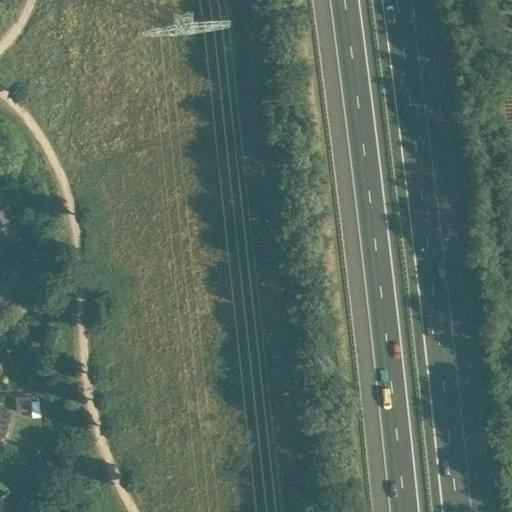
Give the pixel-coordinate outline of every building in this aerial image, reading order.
[(8,206),(0,210),(0,218),(3,224),(15,217),(8,206)] [(15,261),(33,251),(23,234),(5,244),(15,261)] [(34,286),(37,290),(44,286),(48,284),(47,282),(43,275),(42,275),(41,276),(34,279),(34,286)] [(16,408),(31,406),(31,401),(30,395),(15,396),(16,408)] [(0,411),(0,437),(4,438),(11,414),(0,411)] [(27,498),(23,496),(10,490),(0,496),(0,511),(11,511),(20,507),(18,503),(27,498)]
